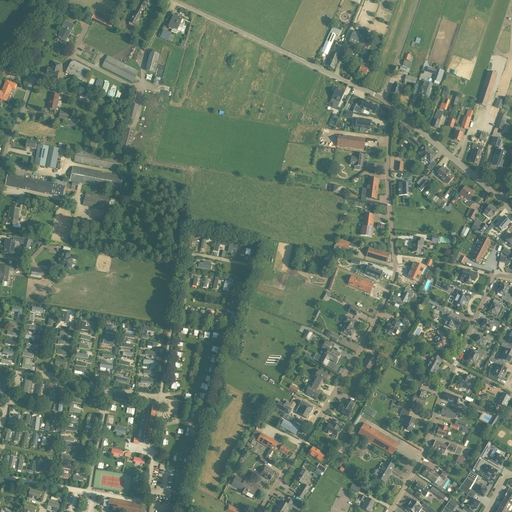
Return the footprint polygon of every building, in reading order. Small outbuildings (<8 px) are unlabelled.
[(141,17),(145,9),(150,0),(139,0),(137,5),(138,5),(134,12),(129,22),(136,25),(140,16),(141,17)] [(112,25),(94,15),(92,19),(110,29),(112,25)] [(173,23),(172,25),(170,24),(169,28),(172,30),(172,32),(177,34),(178,27),(182,28),(184,23),(185,21),(175,17),(172,22),(173,23)] [(74,26),(65,21),(62,28),(56,41),(64,45),(70,32),(71,33),(74,26)] [(341,31),(332,27),(321,52),(327,55),(336,35),(338,36),(341,31)] [(359,28),(357,33),(353,31),(348,43),(348,44),(349,42),(361,48),(368,32),(359,28)] [(171,36),(164,32),(161,38),(168,41),(171,36)] [(334,47),(332,53),(330,56),(334,58),(332,62),(335,64),(343,47),(338,45),(337,48),(334,47)] [(402,66),(409,68),(413,58),(410,57),(412,53),(409,52),(409,54),(406,54),(404,59),(409,61),(405,60),(402,66)] [(151,53),(147,71),(155,73),(159,55),(151,53)] [(139,72),(107,56),(101,67),(133,83),(139,72)] [(333,68),(335,64),(332,62),(334,58),(330,56),(326,65),(333,68)] [(90,69),(72,60),(66,73),(84,82),(90,69)] [(60,64),(54,62),(52,69),(48,68),(46,75),(57,78),(59,71),(58,71),(60,64)] [(370,65),(366,63),(366,64),(365,67),(361,65),(358,72),(366,75),(370,65)] [(3,74),(9,76),(12,69),(6,67),(3,74)] [(437,69),(428,67),(427,71),(435,74),(433,80),(440,82),(444,71),(437,69)] [(157,69),(154,83),(161,84),(164,71),(157,69)] [(498,74),(488,71),(482,88),(477,104),(486,107),(490,97),(491,91),(492,91),(498,74)] [(417,79),(406,75),(404,82),(415,85),(417,79)] [(11,96),(9,95),(12,88),(15,90),(17,85),(6,80),(1,92),(0,91),(0,98),(8,102),(11,96)] [(432,85),(423,81),(418,94),(429,97),(430,92),(432,85)] [(402,84),(398,83),(397,86),(393,84),(390,93),(399,96),(402,84)] [(337,88),(332,99),(340,103),(345,92),(337,88)] [(131,103),(130,103),(126,119),(134,121),(139,105),(136,105),(140,92),(134,90),(131,103)] [(450,92),(444,90),(442,94),(444,95),(439,108),(446,111),(450,100),(447,100),(450,92)] [(59,95),(50,93),(47,109),(56,111),(59,95)] [(460,97),(456,95),(452,105),(460,108),(461,107),(462,103),(458,102),(460,97)] [(353,112),(363,115),(365,110),(374,114),(378,106),(364,100),(361,106),(357,104),(353,112)] [(443,112),(437,110),(436,113),(431,127),(437,129),(443,112)] [(472,116),(472,115),(473,111),(468,110),(465,117),(464,116),(460,128),(467,130),(470,121),(472,116)] [(68,116),(60,114),(58,121),(67,122),(77,124),(78,120),(69,118),(68,121),(68,120),(68,116)] [(339,116),(334,114),(329,125),(334,128),(339,116)] [(502,123),(504,118),(499,116),(495,128),(502,130),(504,124),(502,123)] [(371,120),(356,118),(355,127),(370,129),(371,120)] [(455,120),(449,118),(447,126),(453,128),(455,120)] [(410,131),(412,129),(401,120),(396,125),(407,135),(409,133),(410,134),(412,133),(410,131)] [(136,130),(124,127),(119,148),(130,151),(136,130)] [(454,136),(455,136),(453,139),(460,142),(463,132),(460,131),(461,130),(460,130),(460,129),(459,129),(459,128),(458,128),(457,128),(456,128),(456,130),(454,136)] [(482,132),(479,139),(485,141),(488,134),(482,132)] [(98,134),(92,133),(89,148),(95,149),(98,134)] [(366,139),(338,135),(337,146),(364,150),(366,139)] [(409,135),(405,139),(417,149),(420,144),(409,135)] [(502,140),(493,137),(491,146),(499,149),(502,140)] [(34,165),(51,168),(53,169),(57,149),(38,145),(38,146),(36,145),(36,143),(27,141),(26,148),(35,149),(37,150),(34,165)] [(469,161),(471,161),(471,163),(477,165),(481,151),(483,147),(473,144),(472,149),(469,161)] [(426,159),(430,162),(436,155),(432,152),(428,149),(424,146),(419,153),(422,156),(420,159),(424,162),(426,159)] [(124,168),(125,160),(125,159),(112,157),(109,156),(89,152),(79,151),(76,150),(74,162),(123,171),(124,168)] [(505,153),(497,150),(492,165),(501,167),(505,153)] [(366,155),(364,155),(356,154),(355,157),(351,157),(350,165),(354,165),(354,166),(355,166),(354,169),(359,170),(360,167),(362,167),(363,161),(365,162),(366,155)] [(125,160),(124,168),(127,168),(128,166),(132,167),(133,161),(125,160)] [(70,181),(112,189),(115,175),(73,167),(70,181)] [(447,171),(442,167),(436,174),(445,182),(446,181),(449,183),(454,177),(450,173),(448,171),(447,171)] [(5,185),(50,195),(53,184),(8,174),(5,185)] [(123,177),(115,175),(112,189),(120,191),(123,177)] [(361,197),(366,198),(377,200),(379,179),(368,177),(367,190),(362,189),(361,197)] [(428,184),(424,180),(416,188),(421,192),(428,184)] [(400,186),(400,188),(399,188),(399,194),(403,194),(403,195),(408,195),(407,186),(411,186),(411,182),(403,183),(403,184),(399,184),(399,186),(400,186)] [(65,186),(53,184),(50,195),(63,197),(65,186)] [(344,194),(345,188),(342,188),(342,186),(334,185),(334,186),(330,185),(329,191),(332,192),(340,194),(340,193),(344,194)] [(460,197),(461,195),(469,201),(475,194),(471,191),(465,187),(458,196),(460,197)] [(109,206),(117,207),(118,200),(91,194),(91,193),(86,192),(83,206),(107,211),(109,206)] [(442,208),(446,211),(449,212),(453,206),(450,204),(448,208),(444,205),(442,208)] [(497,212),(490,206),(486,210),(484,213),(488,216),(491,219),(493,216),(497,212)] [(19,209),(10,208),(9,213),(10,213),(8,223),(13,224),(13,227),(20,228),(21,225),(17,225),(19,209)] [(473,221),(473,222),(475,223),(479,214),(477,213),(477,214),(472,211),(468,217),(474,220),(473,220),(474,220),(473,221)] [(375,215),(364,213),(362,222),(360,235),(372,237),(373,228),(375,215)] [(510,223),(507,220),(508,220),(506,218),(506,219),(504,217),(496,226),(502,231),(504,228),(505,229),(510,223)] [(472,227),(483,233),(489,227),(483,223),(480,226),(474,223),(472,227)] [(486,231),(488,234),(494,227),(491,225),(486,231)] [(466,237),(469,230),(464,227),(460,234),(466,237)] [(425,249),(422,249),(424,238),(417,237),(417,242),(413,241),(412,248),(414,248),(413,252),(416,252),(416,254),(420,254),(420,253),(424,254),(425,249)] [(478,245),(477,248),(486,253),(487,251),(486,250),(490,241),(483,238),(482,239),(480,242),(477,240),(476,243),(478,245)] [(334,245),(333,250),(338,251),(339,247),(348,249),(349,246),(352,247),(351,249),(356,250),(358,245),(337,239),(336,245),(334,245)] [(19,249),(14,248),(15,241),(5,240),(4,245),(6,246),(5,253),(13,255),(13,253),(18,254),(19,249)] [(238,248),(240,248),(241,243),(230,242),(228,252),(233,253),(233,250),(238,251),(238,248)] [(243,260),(249,261),(252,249),(243,247),(241,257),(244,257),(243,260)] [(389,254),(369,248),(366,256),(386,262),(389,254)] [(483,259),(486,253),(477,248),(472,258),(473,258),(472,260),(479,263),(482,258),(483,259)] [(511,253),(505,248),(502,252),(507,257),(511,253)] [(71,258),(69,258),(71,252),(63,250),(62,256),(60,256),(58,264),(65,266),(65,267),(66,268),(67,268),(68,268),(69,267),(69,266),(70,266),(71,258)] [(457,261),(464,265),(467,259),(461,255),(457,261)] [(424,267),(414,263),(411,270),(421,275),(424,267)] [(330,291),(339,265),(336,264),(327,290),(330,291)] [(10,267),(1,266),(0,270),(0,280),(3,281),(2,286),(6,286),(7,282),(8,275),(13,276),(14,268),(9,267),(10,267)] [(368,266),(368,267),(365,266),(362,272),(365,273),(365,274),(370,276),(370,277),(374,278),(374,277),(379,280),(382,272),(368,266)] [(478,278),(478,277),(478,276),(477,276),(477,274),(471,272),(471,271),(470,272),(464,269),(461,277),(462,277),(461,281),(460,281),(461,281),(465,282),(464,283),(470,285),(471,280),(475,281),(476,279),(477,280),(477,279),(478,278)] [(417,282),(421,275),(411,270),(407,277),(417,282)] [(435,273),(428,270),(425,276),(433,278),(435,273)] [(373,284),(351,275),(348,285),(370,293),(373,284)] [(226,276),(223,290),(228,291),(230,283),(233,283),(235,278),(226,276)] [(235,280),(233,293),(237,294),(238,287),(241,288),(243,282),(235,280)] [(448,292),(450,285),(442,282),(442,283),(437,281),(435,286),(440,288),(440,289),(448,292)] [(509,295),(506,294),(510,287),(508,286),(507,285),(505,284),(504,284),(502,283),(497,293),(502,295),(502,299),(506,301),(509,295)] [(403,293),(405,293),(401,300),(394,296),(391,301),(403,307),(409,295),(412,297),(414,292),(406,288),(403,293)] [(452,304),(454,305),(454,306),(457,308),(458,307),(463,309),(466,301),(468,302),(471,296),(467,294),(466,295),(459,292),(456,299),(455,298),(452,304)] [(494,300),(493,302),(488,312),(497,316),(502,307),(506,309),(507,306),(494,300)] [(358,310),(351,306),(348,311),(355,315),(358,310)] [(461,320),(451,316),(453,312),(438,306),(436,310),(442,312),(441,315),(448,317),(444,325),(453,329),(454,325),(458,327),(461,320)] [(17,317),(21,318),(23,308),(13,307),(12,311),(18,312),(17,317)] [(344,324),(346,325),(346,324),(353,328),(356,322),(348,317),(344,324)] [(401,322),(394,319),(392,324),(389,323),(386,329),(389,331),(389,332),(392,334),(392,333),(395,334),(399,327),(398,327),(401,322)] [(492,322),(485,319),(485,321),(483,321),(482,324),(483,325),(482,327),(491,331),(494,326),(497,327),(500,323),(493,320),(492,322)] [(81,329),(92,330),(92,327),(86,326),(87,322),(82,321),(81,329)] [(346,324),(346,325),(342,331),(351,336),(352,333),(353,333),(355,330),(354,330),(354,329),(353,328),(346,324)] [(107,326),(105,332),(116,334),(117,328),(107,326)] [(303,338),(308,341),(312,333),(307,330),(304,335),(303,338)] [(339,337),(331,332),(327,330),(324,335),(329,337),(329,336),(337,340),(339,337)] [(448,335),(438,330),(437,332),(438,334),(440,335),(439,337),(435,338),(436,342),(435,344),(437,346),(436,348),(436,349),(446,354),(447,351),(447,349),(445,349),(450,340),(448,338),(449,336),(448,335)] [(67,335),(66,339),(70,339),(71,332),(61,331),(60,334),(67,335)] [(485,338),(479,335),(478,337),(476,337),(475,340),(476,341),(475,343),(484,347),(487,342),(491,343),(493,339),(486,336),(485,338)] [(115,344),(116,337),(104,336),(103,343),(115,344)] [(336,363),(337,361),(339,360),(340,358),(339,357),(340,355),(330,349),(332,345),(325,341),(321,348),(326,351),(324,356),(323,358),(316,354),(313,359),(326,366),(329,361),(328,360),(329,359),(336,363)] [(506,348),(503,354),(511,358),(511,350),(510,350),(511,348),(506,345),(503,343),(501,346),(506,348)] [(24,348),(23,356),(34,357),(34,353),(25,352),(25,348),(24,348)] [(487,352),(479,349),(478,352),(472,350),(470,354),(469,354),(469,356),(469,357),(467,361),(469,362),(469,363),(472,364),(473,364),(475,365),(478,358),(481,359),(483,355),(485,356),(487,352)] [(387,355),(380,351),(377,357),(384,361),(387,355)] [(376,358),(370,354),(363,365),(370,369),(376,358)] [(441,359),(433,354),(429,362),(430,362),(425,370),(429,371),(428,373),(429,374),(430,375),(431,374),(432,373),(434,374),(437,368),(438,369),(439,367),(442,363),(440,362),(441,359)] [(498,361),(504,364),(505,362),(507,363),(507,362),(509,364),(511,358),(503,354),(500,359),(498,361)] [(0,364),(11,367),(12,361),(0,358),(0,360),(0,364)] [(144,359),(143,363),(151,364),(150,368),(156,369),(157,361),(144,359)] [(498,365),(495,370),(505,375),(507,372),(506,372),(507,369),(504,367),(503,366),(504,364),(498,361),(496,360),(495,363),(498,365)] [(101,362),(100,369),(106,370),(106,368),(110,369),(109,373),(113,373),(114,364),(101,362)] [(308,394),(307,394),(311,396),(317,399),(321,391),(318,390),(323,382),(325,383),(329,376),(323,373),(324,372),(320,370),(320,371),(318,370),(314,378),(315,378),(311,386),(310,385),(306,393),(308,394)] [(505,375),(495,370),(493,375),(490,374),(488,377),(496,380),(497,378),(499,379),(502,380),(503,377),(504,378),(505,375)] [(462,388),(462,387),(467,389),(470,382),(469,381),(471,378),(465,374),(463,378),(459,377),(456,384),(459,385),(458,387),(458,388),(460,389),(462,388)] [(115,382),(127,384),(128,379),(117,376),(115,382)] [(24,392),(31,393),(33,380),(25,379),(24,392)] [(47,395),(51,395),(52,389),(57,390),(58,385),(49,383),(47,395)] [(488,386),(483,383),(479,390),(485,393),(488,386)] [(58,385),(57,397),(67,398),(68,386),(58,385)] [(412,399),(413,401),(412,403),(420,405),(419,406),(422,407),(423,406),(423,407),(426,399),(422,397),(423,396),(425,392),(419,389),(417,395),(415,395),(414,397),(413,397),(412,399)] [(131,394),(115,392),(114,398),(130,400),(131,394)] [(459,398),(446,393),(443,400),(456,405),(459,398)] [(473,393),(470,398),(467,396),(465,399),(472,403),(476,395),(473,393)] [(511,398),(502,393),(497,403),(506,407),(511,398)] [(98,405),(99,399),(96,399),(96,396),(90,396),(90,405),(98,405)] [(337,410),(347,417),(351,410),(350,409),(354,403),(348,400),(345,404),(346,404),(345,406),(341,403),(341,405),(339,405),(338,408),(338,409),(337,410)] [(302,401),(300,405),(303,407),(299,414),(306,418),(309,413),(310,414),(314,408),(302,401)] [(283,404),(279,402),(276,407),(289,414),(292,409),(286,406),(286,407),(283,405),(283,404)] [(485,408),(471,402),(468,407),(477,411),(477,410),(483,412),(485,408)] [(75,404),(71,403),(69,411),(81,413),(81,409),(74,408),(75,404)] [(158,408),(147,406),(142,439),(152,441),(158,408)] [(13,412),(13,407),(10,407),(9,424),(19,424),(19,412),(13,412)] [(443,407),(441,415),(455,419),(457,412),(443,407)] [(410,411),(402,408),(400,414),(405,416),(404,418),(406,419),(403,429),(411,432),(416,420),(408,417),(410,411)] [(495,416),(489,426),(492,428),(498,417),(495,416)] [(295,434),(294,434),(298,428),(298,429),(298,428),(284,420),(285,421),(282,426),(281,426),(295,434)] [(331,434),(333,435),(332,437),(335,439),(338,435),(337,435),(338,432),(339,433),(344,425),(336,420),(332,426),(329,424),(325,430),(328,432),(328,433),(330,434),(331,434)] [(360,441),(362,437),(393,455),(399,444),(365,423),(358,434),(355,439),(360,441)] [(441,425),(440,428),(439,428),(437,434),(445,436),(447,437),(449,431),(446,430),(447,427),(441,425)] [(257,441),(270,449),(275,441),(255,430),(251,437),(257,441)] [(485,440),(481,447),(482,447),(486,450),(491,443),(487,441),(485,440)] [(290,450),(275,441),(270,449),(270,450),(265,457),(269,459),(273,452),(277,455),(279,451),(287,456),(290,450)] [(448,446),(435,441),(432,448),(444,454),(446,449),(455,453),(459,454),(462,449),(457,447),(450,443),(448,446)] [(477,455),(482,458),(486,450),(482,447),(477,455)] [(313,448),(309,454),(321,461),(325,455),(313,448)] [(113,449),(112,456),(119,457),(119,455),(123,456),(124,450),(113,449)] [(505,458),(496,453),(491,460),(501,466),(505,458)] [(456,461),(462,464),(465,458),(459,455),(456,461)] [(476,468),(482,458),(477,456),(471,466),(476,468)] [(264,460),(264,459),(262,458),(261,458),(260,457),(258,461),(265,466),(267,462),(264,460)] [(388,479),(387,478),(394,466),(386,461),(377,477),(385,482),(386,481),(387,481),(388,479)] [(488,465),(484,473),(493,478),(498,471),(488,465)] [(182,489),(183,466),(175,466),(174,488),(182,489)] [(271,469),(265,466),(260,474),(270,480),(274,474),(270,471),(271,469)] [(440,486),(444,480),(440,477),(440,476),(427,467),(423,474),(440,486)] [(311,475),(302,469),(296,480),(303,484),(305,480),(307,481),(311,475)] [(462,485),(470,490),(478,476),(471,472),(462,485)] [(244,481),(236,477),(232,484),(240,489),(239,492),(246,495),(247,492),(254,496),(259,486),(245,479),(244,481)] [(425,487),(418,483),(414,489),(417,491),(426,497),(430,490),(425,487)] [(360,488),(352,484),(350,489),(358,493),(360,488)] [(309,488),(304,485),(297,496),(302,499),(309,488)] [(483,498),(488,490),(486,489),(487,487),(483,485),(482,486),(479,485),(475,492),(471,490),(469,493),(475,496),(476,493),(483,498)] [(439,491),(433,487),(430,491),(436,495),(435,495),(443,501),(446,496),(439,491)] [(40,497),(42,493),(31,489),(28,497),(32,498),(33,495),(40,497)] [(475,496),(469,493),(467,496),(471,498),(467,505),(470,507),(469,509),(474,511),(475,510),(476,510),(480,502),(473,498),(475,496)] [(511,506),(511,504),(511,500),(506,497),(504,500),(501,498),(500,500),(511,506)] [(140,511),(142,505),(110,498),(107,510),(119,511),(140,511)] [(375,501),(367,498),(364,505),(363,508),(370,511),(372,508),(371,508),(375,501)] [(449,511),(451,511),(458,504),(451,499),(444,508),(449,511)] [(57,511),(60,504),(49,500),(48,505),(55,507),(54,511),(56,511),(55,511),(57,511)] [(293,503),(287,500),(285,503),(281,501),(273,511),(285,511),(289,507),(296,511),(297,511),(300,508),(292,504),(293,503)] [(419,511),(422,508),(420,507),(421,506),(413,500),(411,502),(408,505),(409,505),(407,508),(412,511),(411,511),(419,511)] [(508,510),(511,506),(500,500),(499,501),(502,503),(501,506),(508,510)]
